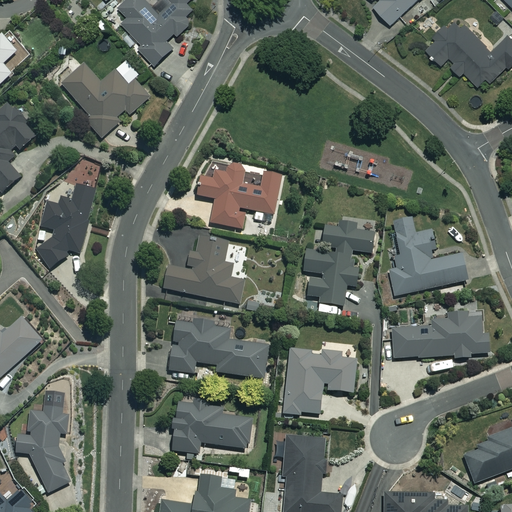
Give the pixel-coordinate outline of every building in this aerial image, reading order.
[(156,67),(174,49),(167,42),(175,35),(178,37),(199,17),(187,4),(191,0),(160,0),(153,7),(146,0),(128,0),(119,9),(129,19),(122,25),(143,47),(139,50),(156,67)] [(372,0),(374,1),(374,0),(379,0),(381,2),(375,7),(390,25),(419,0),(372,0)] [(451,58),(455,63),(450,68),(459,78),(465,73),(478,88),(486,80),(490,84),(511,64),(511,38),(511,37),(493,53),(460,17),(424,49),(441,67),(451,58)] [(12,36),(6,41),(3,37),(0,39),(0,84),(31,58),(12,36)] [(100,83),(85,66),(62,85),(90,117),(86,121),(102,140),(151,98),(135,81),(128,87),(114,71),(100,83)] [(26,122),(10,103),(0,111),(0,194),(1,196),(21,179),(7,162),(36,138),(24,123),(26,122)] [(244,171),(245,167),(210,161),(198,198),(214,201),(209,225),(244,231),(247,214),(240,213),(241,209),(275,216),(283,174),(266,171),(265,175),(244,171)] [(95,191),(76,187),(71,209),(47,203),(42,228),(55,231),(53,240),(37,252),(50,270),(66,259),(70,252),(81,255),(95,191)] [(468,282),(461,253),(432,260),(430,252),(435,251),(431,231),(415,234),(412,219),(391,223),(398,257),(393,258),(396,269),(388,271),(394,298),(468,282)] [(353,257),(354,252),(371,254),(374,233),(356,231),(357,225),(339,223),(338,229),(325,227),(322,254),(306,252),(304,273),(323,275),(322,281),(310,280),(308,297),(320,299),(319,304),(344,307),(346,286),(356,287),(359,257),(353,257)] [(193,268),(193,272),(169,267),(164,290),(241,306),(246,282),(231,279),(233,266),(224,264),(228,244),(200,238),(196,254),(190,253),(188,267),(193,268)] [(467,319),(467,313),(447,314),(447,321),(430,322),(430,328),(390,330),(392,360),(417,359),(417,360),(454,358),(454,361),(470,360),(470,356),(489,355),(488,335),(482,335),(481,318),(467,319)] [(0,378),(42,341),(21,318),(3,334),(0,331),(0,378)] [(177,321),(174,342),(178,342),(177,347),(173,346),(169,371),(195,375),(196,363),(217,367),(216,373),(264,380),(269,347),(229,340),(231,327),(195,321),(195,324),(177,321)] [(342,354),(291,349),(284,415),(301,416),(301,413),(320,415),(323,385),(329,385),(328,391),(354,394),(357,360),(341,359),(342,354)] [(195,398),(194,404),(178,402),(172,451),(199,455),(201,444),(248,450),(252,420),(221,416),(222,407),(210,406),(211,400),(195,398)] [(58,438),(67,438),(68,414),(62,414),(62,408),(44,408),(44,413),(31,413),(30,437),(18,437),(18,454),(29,454),(49,495),(72,484),(58,454),(58,438)] [(511,428),(486,439),(487,443),(476,447),(477,451),(463,457),(474,486),(511,471),(511,428)] [(326,441),(285,438),(285,444),(276,443),(276,457),(284,458),(283,477),(286,478),(283,511),(341,511),(342,495),(323,494),(326,441)] [(221,478),(201,475),(196,507),(161,502),(159,511),(248,511),(250,501),(235,499),(236,492),(219,490),(221,478)] [(19,487),(5,500),(0,493),(0,511),(31,511),(36,506),(19,487)] [(434,494),(384,494),(384,511),(468,511),(468,507),(447,507),(447,502),(434,502),(434,494)]
